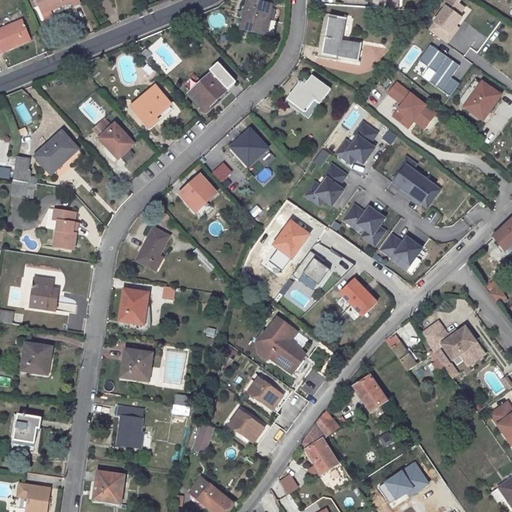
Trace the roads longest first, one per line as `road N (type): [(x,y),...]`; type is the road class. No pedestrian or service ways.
road 1 (residential): [(298,0),(297,37),(280,70),(131,204),(113,231),(69,511)]
road 2 (residential): [(243,511),(359,354),(451,265)]
road 3 (residential): [(194,0),(0,81)]
